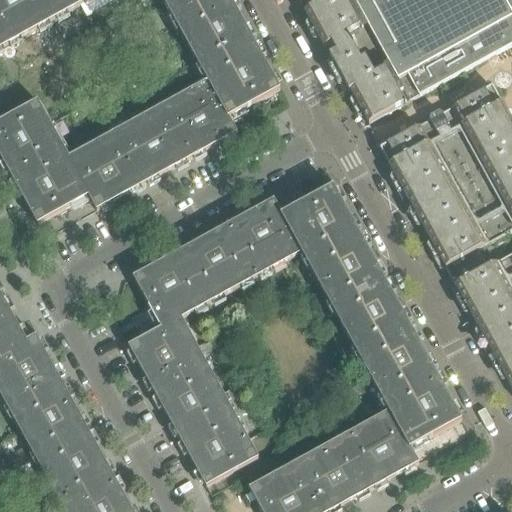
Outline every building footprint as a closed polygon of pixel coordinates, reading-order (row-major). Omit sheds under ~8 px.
[(53,22),(40,0),(0,0),(0,40),(4,49),(53,22)] [(93,0),(40,0),(53,22),(93,0)] [(229,1),(228,0),(160,0),(177,30),(229,1)] [(338,0),(296,0),(300,6),(305,3),(310,12),(304,15),(306,18),(338,0)] [(411,103),(381,49),(354,0),(338,0),(306,18),(324,50),(329,47),(334,56),(329,59),(348,94),(350,93),(368,127),(411,103)] [(511,0),(354,0),(381,49),(411,103),(511,47),(511,0)] [(254,47),(244,29),(229,1),(177,30),(202,76),(254,47)] [(279,93),(268,73),(254,47),(202,76),(207,85),(208,84),(229,121),(279,93)] [(237,136),(229,121),(208,84),(207,85),(161,110),(190,162),(237,136)] [(511,126),(492,89),(379,151),(450,279),(511,392),(511,126)] [(63,150),(53,132),(37,104),(0,124),(0,159),(11,179),(63,150)] [(190,162),(161,110),(115,135),(143,187),(190,162)] [(115,135),(69,161),(68,161),(72,170),(88,199),(96,213),(143,187),(115,135)] [(88,199),(72,170),(68,161),(69,161),(63,150),(11,179),(37,227),(88,199)] [(359,237),(347,215),(333,190),(282,218),(296,244),(302,255),(301,256),(307,266),(359,237)] [(302,255),(296,244),(282,218),(274,203),(227,229),(256,281),(301,256),(302,255)] [(256,281),(227,229),(181,254),(209,306),(256,281)] [(384,284),(374,265),(359,237),(307,266),(332,312),(384,284)] [(209,306),(181,254),(133,280),(161,331),(162,332),(181,322),(209,306)] [(409,329),(399,311),(384,284),(332,312),(357,358),(409,329)] [(0,360),(27,346),(26,344),(16,325),(1,298),(0,298),(0,360)] [(207,370),(194,345),(181,322),(162,332),(161,331),(128,349),(155,398),(207,370)] [(435,375),(425,358),(409,329),(357,358),(383,404),(435,375)] [(62,386),(51,367),(36,339),(26,344),(27,346),(0,360),(0,409),(3,414),(7,411),(9,415),(62,386)] [(232,415),(220,392),(207,370),(155,398),(180,444),(232,415)] [(461,424),(451,406),(435,375),(383,404),(389,415),(409,453),(410,452),(461,424)] [(87,433),(78,415),(62,386),(9,415),(35,462),(87,433)] [(232,415),(180,444),(206,490),(207,489),(258,461),(232,415)] [(418,466),(410,452),(409,453),(389,415),(343,440),(371,492),(418,466)] [(113,480),(103,461),(87,433),(35,462),(61,508),(113,480)] [(335,511),(371,492),(343,440),(296,466),(322,511),(335,511)] [(322,511),(296,466),(249,492),(260,511),(322,511)] [(130,511),(128,506),(113,480),(61,508),(62,511),(130,511)]
